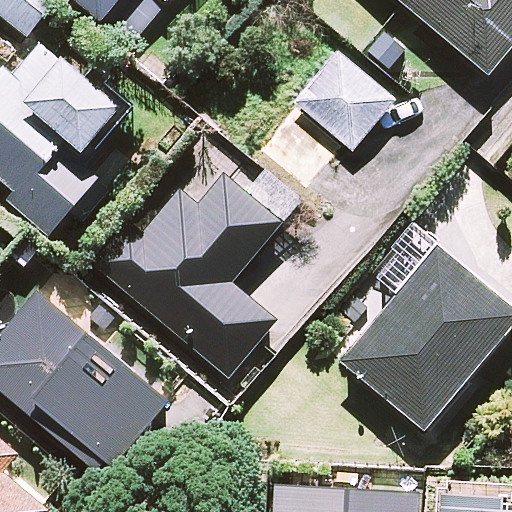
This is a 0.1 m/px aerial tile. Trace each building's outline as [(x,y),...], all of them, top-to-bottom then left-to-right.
[(61,5),(55,0),(0,0),(0,13),(31,40),(61,5)] [(191,0),(76,0),(107,25),(126,0),(155,0),(177,18),(191,0)] [(511,0),(399,0),(493,78),(511,55),(511,0)] [(132,116),(50,38),(0,90),(0,178),(57,233),(105,184),(85,165),(132,116)] [(397,102),(339,56),(263,152),(311,191),(347,145),(357,152),(397,102)] [(227,177),(201,208),(180,190),(109,274),(230,376),(277,320),(235,285),(285,225),(227,177)] [(511,335),(511,308),(443,251),(348,365),(431,434),(511,335)] [(0,511),(53,511),(10,476),(25,457),(0,436),(0,511)]
